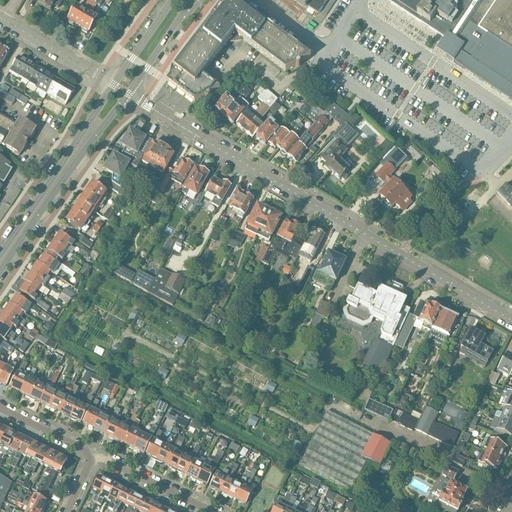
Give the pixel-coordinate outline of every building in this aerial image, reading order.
[(39,0),(40,0),(38,4),(51,11),(54,6),(59,9),(63,2),(59,0),(39,0)] [(210,94),(209,94),(220,88),(202,75),(215,59),(228,42),(230,45),(241,43),(243,40),(285,73),(296,67),(296,68),(297,68),(298,68),(299,68),(300,68),(300,67),(301,66),(301,65),(300,64),(311,58),(249,11),(247,14),(240,9),(242,6),(234,0),(226,0),(220,9),(221,10),(215,17),(214,16),(174,69),(175,70),(166,81),(194,103),(205,97),(205,98),(206,98),(207,98),(208,98),(209,97),(210,97),(210,96),(210,95),(210,94)] [(292,0),(305,8),(306,7),(318,15),(327,0),(292,0)] [(511,0),(393,0),(391,4),(442,38),(444,40),(445,41),(446,39),(449,41),(455,45),(446,58),(452,62),(453,63),(454,63),(473,76),(511,101),(511,0)] [(79,28),(93,3),(88,1),(83,10),(77,6),(68,21),(69,22),(68,23),(73,27),(74,25),(79,28)] [(93,3),(79,28),(82,30),(81,31),(87,35),(88,33),(89,34),(98,18),(92,15),(97,6),(93,3)] [(0,69),(9,53),(1,48),(0,50),(0,69)] [(18,57),(9,73),(18,79),(16,82),(17,82),(28,63),(18,57)] [(28,84),(37,68),(28,63),(17,82),(20,84),(22,81),(28,84)] [(37,90),(46,74),(37,68),(28,84),(37,90)] [(46,95),(56,79),(46,74),(37,90),(46,95)] [(46,95),(65,106),(74,90),(56,79),(46,95)] [(0,91),(6,95),(9,89),(2,85),(0,88),(0,91)] [(227,95),(218,106),(215,110),(224,118),(239,100),(243,96),(248,90),(244,87),(233,101),(227,95)] [(21,96),(11,90),(8,96),(17,101),(21,96)] [(248,90),(243,96),(246,99),(251,93),(248,90)] [(267,107),(244,132),(252,139),(263,126),(258,122),(269,110),(275,103),(277,100),(275,98),(266,90),(265,91),(259,97),(258,99),(263,103),(267,107)] [(20,156),(26,146),(35,130),(20,121),(17,126),(0,115),(0,98),(12,106),(15,101),(0,91),(0,145),(1,147),(2,145),(3,147),(20,156)] [(325,97),(321,101),(326,105),(329,101),(325,97)] [(245,111),(249,108),(247,106),(245,104),(243,103),(242,101),(239,100),(224,118),(233,126),(245,111)] [(312,109),(315,106),(309,101),(306,104),(312,109)] [(247,113),(236,126),(244,132),(267,107),(263,103),(252,117),(247,113)] [(275,103),(269,110),(270,110),(275,115),(281,108),(275,103)] [(305,134),(299,141),(300,142),(308,149),(329,124),(329,123),(332,119),(342,127),(349,118),(350,118),(348,116),(344,113),(343,113),(332,103),(324,113),(315,106),(312,109),(310,111),(319,119),(315,123),(305,134)] [(305,105),(299,112),(304,116),(310,109),(305,105)] [(355,115),(350,121),(356,126),(361,120),(355,115)] [(275,124),(271,120),(256,137),(260,140),(266,145),(278,130),(274,126),(275,124)] [(281,130),(269,145),(275,150),(276,148),(279,150),(283,145),(282,144),(285,141),(287,142),(290,138),(289,137),(298,128),(297,127),(298,126),(294,123),(291,126),(285,133),(281,130)] [(283,145),(279,150),(287,157),(300,142),(299,141),(299,142),(295,139),(301,132),(300,131),(303,127),(299,124),(298,126),(297,127),(298,128),(289,137),(290,138),(287,142),(285,141),(282,144),(283,145)] [(329,170),(341,181),(342,179),(342,180),(344,182),(348,177),(345,175),(350,170),(339,160),(347,151),(346,149),(341,145),(353,133),(345,125),(333,138),(337,142),(321,159),(327,165),(330,168),(329,170)] [(145,139),(130,131),(122,146),(125,148),(122,154),(134,160),(131,166),(137,169),(144,156),(137,152),(145,139)] [(296,164),(307,151),(306,150),(308,149),(300,142),(287,157),(296,164)] [(142,164),(137,173),(143,176),(148,167),(149,166),(153,169),(164,148),(157,145),(157,146),(153,144),(143,164),(142,164)] [(407,158),(395,146),(379,163),(385,168),(377,176),(385,184),(380,189),(384,192),(379,197),(392,209),(396,204),(403,212),(411,203),(408,201),(411,198),(393,181),(394,180),(394,181),(395,180),(391,177),(396,172),(395,171),(407,158)] [(164,148),(153,169),(157,171),(157,172),(153,178),(160,181),(174,156),(170,154),(171,152),(164,148)] [(114,156),(106,170),(111,173),(116,176),(112,182),(112,183),(124,191),(129,183),(125,181),(122,179),(130,165),(131,166),(134,160),(122,154),(119,159),(114,156)] [(0,188),(1,189),(2,188),(0,187),(0,182),(4,185),(12,171),(8,168),(10,165),(0,158),(0,188)] [(168,170),(162,181),(168,184),(170,180),(178,184),(181,186),(184,182),(193,166),(185,162),(181,160),(174,173),(168,170)] [(208,174),(200,170),(199,171),(195,169),(185,188),(182,193),(186,196),(188,191),(197,196),(208,175),(208,174)] [(213,179),(206,192),(203,190),(200,196),(198,200),(201,202),(205,194),(214,199),(211,204),(219,208),(221,203),(230,187),(223,183),(223,184),(218,182),(213,179)] [(149,189),(150,189),(152,190),(154,192),(158,185),(153,182),(149,189)] [(86,193),(103,205),(106,200),(104,199),(108,193),(93,183),(86,193)] [(112,183),(108,188),(110,189),(115,193),(121,197),(124,191),(112,183)] [(511,190),(506,185),(497,194),(510,207),(511,204),(511,190)] [(235,215),(243,219),(244,217),(254,200),(238,192),(228,208),(232,210),(230,213),(229,216),(234,218),(235,215)] [(103,205),(86,193),(80,203),(94,213),(98,208),(100,209),(103,205)] [(91,218),(94,213),(80,203),(73,212),(90,223),(91,222),(93,219),(91,218)] [(269,212),(257,206),(245,231),(257,237),(269,212)] [(108,210),(103,218),(105,220),(108,222),(113,213),(108,210)] [(90,223),(73,212),(67,221),(81,232),(85,226),(87,228),(90,223)] [(281,218),(269,212),(257,237),(269,243),(281,218)] [(218,223),(223,226),(226,220),(221,217),(218,223)] [(264,258),(262,263),(265,265),(268,266),(274,254),(274,253),(281,257),(288,260),(288,259),(289,259),(289,257),(296,260),(299,255),(302,248),(297,245),(292,243),(296,235),(300,227),(296,225),(291,223),(291,224),(286,221),(283,226),(281,232),(279,231),(276,239),(278,240),(280,241),(277,246),(271,243),(269,248),(268,249),(264,258)] [(103,226),(98,222),(95,226),(95,227),(100,230),(103,226)] [(221,233),(214,230),(209,240),(216,243),(221,233)] [(303,250),(314,256),(316,253),(324,236),(313,230),(303,250)] [(243,241),(240,240),(243,235),(241,234),(236,231),(228,247),(234,249),(237,247),(238,245),(239,246),(241,246),(243,241)] [(54,242),(66,251),(69,246),(71,247),(74,243),(60,234),(54,242)] [(93,244),(90,242),(81,236),(77,241),(84,245),(90,250),(93,244)] [(162,253),(167,256),(175,243),(169,240),(162,253)] [(66,251),(54,242),(47,251),(50,253),(48,255),(57,261),(59,259),(62,262),(65,257),(63,256),(66,251)] [(83,247),(79,253),(87,258),(91,253),(83,247)] [(328,253),(318,274),(316,273),(312,281),(331,290),(334,282),(336,283),(346,262),(328,253)] [(57,261),(48,255),(47,257),(45,256),(38,265),(50,273),(53,275),(57,270),(60,272),(61,271),(72,278),(75,275),(61,265),(60,265),(60,266),(56,263),(57,261)] [(259,255),(256,261),(261,263),(262,263),(264,258),(259,255)] [(31,273),(47,284),(50,279),(47,278),(50,273),(38,265),(37,264),(31,273)] [(78,275),(84,279),(91,269),(85,265),(78,275)] [(114,273),(114,274),(119,277),(124,269),(118,265),(114,273)] [(286,266),(282,272),(288,275),(291,269),(286,266)] [(173,306),(173,305),(178,296),(185,282),(172,275),(172,276),(161,270),(160,269),(160,270),(155,280),(148,293),(173,306)] [(139,271),(132,283),(131,284),(148,293),(155,280),(139,271)] [(46,289),(44,288),(47,284),(31,273),(25,282),(26,283),(38,292),(43,295),(43,294),(46,289)] [(304,291),(308,280),(303,278),(298,288),(304,291)] [(37,298),(39,300),(40,299),(41,299),(43,296),(42,296),(43,295),(38,292),(26,283),(19,292),(32,300),(34,302),(37,298)] [(347,306),(344,312),(347,319),(363,326),(369,324),(372,317),(384,323),(381,331),(382,335),(379,343),(374,341),(361,368),(380,377),(397,340),(407,316),(409,312),(401,308),(405,301),(397,297),(399,291),(391,288),(389,294),(380,290),(377,298),(373,296),(374,294),(358,287),(351,301),(348,300),(346,306),(347,306)] [(61,294),(70,300),(74,295),(64,289),(61,294)] [(61,294),(58,299),(67,305),(70,301),(70,300),(61,294)] [(23,313),(23,314),(26,316),(29,311),(35,313),(38,315),(40,311),(32,305),(31,306),(17,296),(11,305),(23,313)] [(208,299),(203,310),(207,312),(212,301),(208,299)] [(40,301),(37,306),(47,313),(50,308),(40,301)] [(322,317),(328,305),(322,302),(315,314),(306,334),(312,337),(322,317)] [(243,306),(240,304),(229,327),(230,327),(228,331),(235,334),(237,331),(238,331),(239,327),(235,325),(243,306)] [(420,304),(417,311),(413,319),(407,316),(397,340),(405,343),(413,326),(421,330),(422,328),(430,332),(431,330),(439,311),(431,308),(426,306),(426,307),(420,304)] [(19,324),(23,327),(26,323),(19,318),(23,314),(23,313),(11,305),(10,305),(9,305),(3,314),(19,324)] [(333,307),(328,305),(322,317),(327,320),(333,307)] [(134,321),(138,313),(134,310),(129,319),(134,321)] [(208,312),(207,312),(203,310),(199,319),(198,320),(198,321),(203,323),(203,322),(208,312)] [(439,311),(431,330),(450,338),(458,320),(439,311)] [(0,324),(10,332),(13,327),(16,329),(19,324),(3,314),(0,318),(0,324)] [(220,328),(223,323),(219,321),(217,320),(214,325),(220,328)] [(44,328),(50,333),(54,326),(48,322),(44,328)] [(0,324),(0,338),(4,341),(6,343),(6,342),(9,338),(13,341),(16,336),(10,332),(0,324)] [(484,338),(470,330),(460,347),(462,348),(459,354),(464,357),(467,351),(487,362),(484,368),(485,368),(493,353),(480,345),(484,338)] [(182,347),(186,338),(179,334),(175,343),(182,347)] [(40,337),(37,341),(44,345),(47,341),(40,337)] [(48,340),(44,347),(54,352),(55,348),(57,345),(54,343),(53,343),(48,340)] [(1,341),(0,342),(0,346),(7,352),(11,355),(13,350),(1,341)] [(120,347),(115,344),(111,353),(115,355),(120,347)] [(450,378),(462,359),(450,352),(441,372),(450,378)] [(500,374),(509,379),(511,372),(511,357),(507,355),(497,372),(498,372),(500,374)] [(6,367),(0,378),(0,383),(6,387),(19,361),(15,359),(10,369),(6,367)] [(23,363),(10,389),(21,394),(28,378),(22,376),(27,365),(23,363)] [(164,381),(169,372),(161,368),(157,377),(164,381)] [(31,399),(39,380),(33,377),(36,370),(33,369),(28,378),(21,394),(31,399)] [(54,375),(41,404),(46,406),(51,408),(58,393),(52,390),(56,382),(60,373),(56,371),(54,375)] [(39,380),(31,399),(41,404),(54,375),(51,373),(49,377),(46,382),(40,379),(39,380)] [(487,383),(494,386),(499,377),(496,375),(492,373),(487,383)] [(90,379),(100,384),(102,379),(92,375),(91,378),(90,379)] [(272,394),(277,386),(269,382),(265,390),(272,394)] [(64,396),(58,393),(51,408),(61,413),(74,387),(70,385),(69,385),(65,392),(66,392),(64,396)] [(71,418),(78,403),(72,400),(77,391),(78,388),(74,386),(61,413),(71,418)] [(359,386),(353,400),(366,406),(372,393),(359,386)] [(134,399),(141,402),(144,395),(137,392),(134,399)] [(511,396),(507,394),(505,400),(502,407),(511,411),(511,396)] [(401,395),(395,408),(402,411),(408,398),(401,395)] [(81,423),(93,398),(89,396),(85,406),(78,403),(71,418),(81,423)] [(91,409),(83,425),(94,430),(101,414),(95,411),(99,402),(95,400),(91,409)] [(369,401),(364,411),(388,422),(393,411),(369,401)] [(101,414),(94,430),(104,435),(111,419),(113,416),(114,414),(116,409),(118,405),(114,404),(110,413),(104,409),(101,414)] [(157,404),(155,409),(164,413),(166,409),(157,404)] [(497,413),(491,410),(489,414),(511,424),(511,411),(502,407),(501,408),(503,410),(501,414),(497,412),(497,413)] [(425,408),(415,430),(427,436),(433,424),(438,414),(425,408)] [(121,424),(115,421),(120,411),(116,409),(114,414),(113,416),(111,419),(104,435),(114,440),(121,424)] [(395,410),(390,421),(414,432),(418,421),(395,410)] [(351,492),(367,460),(361,457),(373,435),(327,412),(299,466),(351,492)] [(498,423),(495,430),(511,437),(511,424),(489,414),(487,418),(493,421),(498,423)] [(127,427),(121,424),(114,440),(124,444),(128,437),(131,429),(133,425),(134,425),(136,420),(137,417),(134,416),(131,423),(129,422),(127,427)] [(255,428),(259,420),(251,416),(247,424),(255,428)] [(471,417),(468,424),(469,424),(475,427),(478,420),(471,417)] [(455,429),(461,432),(464,426),(458,423),(455,429)] [(433,424),(427,436),(439,442),(445,429),(433,424)] [(468,424),(466,429),(474,432),(476,428),(475,427),(469,424),(468,424)] [(124,444),(134,449),(141,434),(135,431),(137,427),(133,425),(131,429),(124,444)] [(149,433),(143,431),(141,434),(134,449),(144,454),(157,428),(153,425),(149,433)] [(445,429),(439,442),(451,448),(457,435),(445,429)] [(6,455),(16,435),(8,431),(0,446),(0,452),(2,453),(6,455)] [(158,431),(146,456),(157,461),(164,446),(157,442),(162,433),(158,431)] [(11,467),(25,439),(16,435),(6,455),(11,458),(10,459),(7,465),(11,467)] [(164,446),(157,461),(167,466),(181,437),(176,435),(170,448),(164,446)] [(391,445),(373,435),(361,457),(367,460),(370,462),(380,467),(391,445)] [(181,437),(167,466),(177,471),(184,456),(179,453),(182,446),(185,439),(181,437)] [(11,467),(15,469),(21,456),(26,458),(33,443),(25,439),(11,467)] [(455,452),(450,461),(462,467),(465,461),(459,458),(461,454),(460,454),(465,443),(460,440),(454,451),(455,452)] [(483,451),(501,459),(506,448),(501,445),(501,444),(500,441),(498,440),(495,441),(494,442),(488,440),(483,451)] [(297,456),(303,445),(295,441),(289,452),(297,456)] [(398,442),(391,445),(408,454),(411,448),(398,442)] [(32,468),(42,447),(33,443),(26,458),(30,460),(24,473),(28,475),(31,469),(32,468)] [(232,444),(229,450),(237,454),(240,448),(232,444)] [(177,471),(187,476),(195,461),(196,457),(199,452),(201,448),(196,446),(190,459),(184,456),(177,471)] [(43,466),(50,451),(42,447),(32,468),(36,470),(38,464),(43,466)] [(50,451),(43,466),(47,468),(45,474),(48,476),(49,476),(59,456),(50,451)] [(219,451),(216,457),(220,459),(221,460),(224,454),(219,451)] [(501,459),(483,451),(477,465),(490,470),(491,468),(496,470),(497,466),(498,467),(501,459)] [(42,490),(40,494),(49,498),(52,492),(50,491),(48,490),(56,473),(60,475),(61,473),(63,473),(65,469),(64,468),(67,460),(59,456),(49,476),(48,476),(42,490)] [(204,466),(197,481),(207,486),(220,459),(216,457),(213,462),(212,464),(207,461),(204,466)] [(197,481),(204,466),(195,461),(187,476),(197,481)] [(228,496),(235,482),(231,480),(233,474),(234,475),(238,466),(234,464),(231,469),(219,492),(228,496)] [(443,465),(438,473),(442,475),(449,479),(453,481),(457,473),(447,468),(443,465)] [(219,469),(211,488),(219,492),(231,469),(227,467),(224,472),(219,469)] [(250,473),(237,500),(246,505),(252,491),(248,489),(251,482),(256,471),(253,470),(252,469),(250,473)] [(237,500),(250,473),(246,471),(243,478),(242,478),(239,484),(235,482),(228,496),(237,500)] [(0,509),(12,483),(0,477),(0,509)] [(301,477),(298,484),(306,487),(309,481),(301,477)] [(97,504),(107,482),(99,478),(93,491),(97,493),(94,498),(95,498),(93,503),(97,504)] [(444,480),(438,491),(441,493),(443,494),(439,503),(448,507),(446,511),(457,511),(460,508),(462,504),(460,503),(465,494),(466,492),(459,489),(451,484),(453,481),(449,479),(447,482),(444,480)] [(107,482),(97,504),(101,506),(103,502),(104,501),(108,502),(115,486),(107,482)] [(111,506),(108,510),(111,511),(112,511),(123,490),(115,486),(108,502),(111,504),(110,505),(111,506)] [(275,508),(272,511),(284,511),(292,497),(294,492),(291,490),(290,489),(287,495),(284,501),(279,499),(275,508)] [(128,502),(131,494),(123,490),(112,511),(117,511),(119,510),(122,505),(125,507),(128,502)] [(12,491),(10,496),(42,511),(46,502),(33,496),(31,500),(26,498),(12,491)] [(131,494),(128,502),(125,507),(128,509),(126,511),(132,511),(139,498),(131,494)] [(41,511),(42,511),(10,496),(8,500),(22,506),(22,507),(27,509),(25,511),(41,511)] [(293,511),(291,511),(296,501),(296,500),(292,497),(284,511),(293,511)] [(142,511),(147,502),(139,498),(132,511),(142,511)] [(306,511),(311,502),(307,500),(305,503),(302,509),(298,507),(295,511),(306,511)] [(154,511),(157,507),(156,506),(147,502),(142,511),(154,511)] [(312,511),(316,505),(311,502),(306,511),(312,511)] [(348,502),(345,508),(352,511),(355,506),(348,502)]
